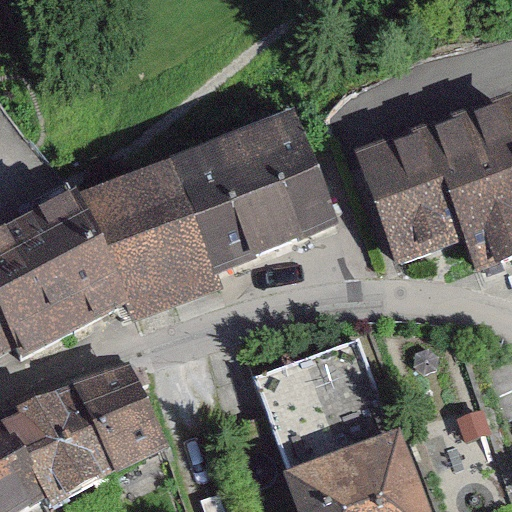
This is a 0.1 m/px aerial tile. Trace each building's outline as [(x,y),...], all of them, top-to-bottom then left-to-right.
[(511,122),(359,177),(398,285),(473,258),(486,293),(511,284),(511,122)] [(341,238),(297,128),(125,203),(172,314),(258,275),(341,238)] [(125,203),(0,259),(0,344),(16,379),(59,358),(69,374),(172,314),(125,203)] [(460,511),(387,335),(273,382),(327,511),(460,511)] [(0,385),(16,379),(0,344),(0,385)] [(205,463),(168,381),(117,403),(153,486),(205,463)] [(102,511),(153,486),(117,403),(57,426),(94,511),(102,511)] [(0,511),(91,511),(57,426),(0,448),(0,511)]
